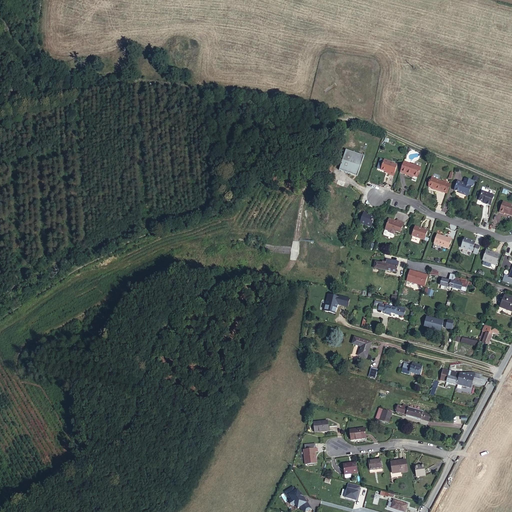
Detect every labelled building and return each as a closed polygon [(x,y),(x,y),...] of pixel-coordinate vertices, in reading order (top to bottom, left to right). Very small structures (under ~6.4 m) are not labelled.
[(361,152),(343,146),(336,167),(351,172),(355,167),(356,168),(361,152)] [(390,159),(382,156),(379,166),(387,169),(387,171),(391,172),(394,161),(390,160),(390,159)] [(418,163),(407,159),(406,163),(404,170),(408,172),(408,171),(415,173),(418,163)] [(398,169),(404,170),(406,163),(400,161),(398,169)] [(457,177),(454,186),(459,188),(459,189),(468,191),(470,186),(469,185),(470,182),(471,182),(473,181),(474,177),(465,174),(463,179),(461,179),(461,178),(457,177)] [(440,179),(429,175),(427,184),(433,186),(433,187),(441,190),(441,189),(445,190),(448,181),(444,180),(444,179),(440,177),(440,179)] [(497,191),(485,187),(482,197),(489,199),(488,200),(493,201),(497,191)] [(511,201),(505,199),(501,210),(506,212),(506,210),(511,212),(511,201)] [(364,214),(360,212),(357,224),(368,228),(371,217),(364,215),(364,214)] [(390,221),(385,219),(381,230),(385,231),(386,233),(390,234),(391,233),(392,232),(396,233),(400,223),(393,220),(392,222),(390,221)] [(412,228),(409,238),(421,242),(425,231),(420,230),(420,231),(412,228)] [(437,237),(434,246),(449,251),(452,241),(448,239),(448,241),(437,237)] [(480,256),(482,248),(478,247),(478,249),(476,248),(477,244),(466,241),(463,250),(474,254),(474,253),(476,253),(476,255),(480,256)] [(498,255),(489,252),(485,262),(499,266),(502,256),(498,254),(498,255)] [(375,270),(395,275),(397,264),(385,261),(384,265),(376,263),(375,270)] [(425,287),(428,277),(409,272),(407,282),(425,287)] [(442,277),(439,291),(446,292),(447,289),(453,290),(455,279),(457,275),(450,273),(449,279),(442,277)] [(459,280),(455,279),(453,290),(471,294),(473,289),(466,287),(468,282),(465,281),(466,280),(460,278),(459,280)] [(348,306),(350,297),(328,292),(324,310),(336,312),(338,304),(348,306)] [(511,308),(511,294),(507,293),(503,304),(511,308)] [(381,302),(379,309),(404,316),(406,308),(398,305),(397,306),(394,305),(394,304),(386,302),(385,303),(381,302)] [(443,320),(426,316),(423,326),(441,330),(443,320)] [(447,320),(445,327),(451,329),(453,322),(447,320)] [(495,330),(489,328),(486,333),(485,337),(482,342),(488,344),(489,344),(493,333),(495,330)] [(462,334),(460,343),(477,346),(479,341),(480,338),(462,334)] [(366,358),(369,347),(367,346),(369,341),(353,337),(352,343),(360,345),(357,356),(366,358)] [(475,358),(482,342),(479,341),(477,346),(473,357),(475,358)] [(413,363),(412,369),(411,371),(422,374),(425,364),(414,361),(413,363)] [(458,363),(453,364),(452,369),(462,372),(463,368),(459,367),(458,363)] [(443,379),(448,381),(452,369),(446,368),(443,379)] [(452,369),(448,381),(459,384),(461,377),(462,373),(462,372),(452,369)] [(475,381),(482,383),(484,374),(477,372),(476,374),(476,377),(475,381)] [(461,377),(459,384),(467,386),(473,387),(475,381),(468,379),(461,377)] [(373,421),(375,422),(382,409),(373,406),(369,414),(375,416),(373,421)] [(427,414),(402,407),(401,413),(425,420),(427,414)] [(382,409),(375,422),(387,425),(391,411),(382,409)] [(314,432),(328,430),(327,420),(312,422),(314,432)] [(349,430),(351,439),(366,437),(364,427),(349,430)] [(305,466),(317,464),(316,460),(315,460),(314,453),(318,453),(317,448),(315,448),(305,450),(303,450),(305,466)] [(382,469),(381,459),(368,461),(369,471),(382,469)] [(406,460),(391,462),(393,474),(408,471),(406,460)] [(356,474),(355,463),(342,465),(343,475),(349,475),(356,474)] [(417,477),(426,475),(425,464),(415,465),(417,477)] [(361,486),(348,481),(344,496),(357,500),(361,486)] [(301,489),(297,485),(295,486),(293,484),(284,491),(293,505),(295,504),(296,506),(300,504),(304,511),(305,511),(314,506),(309,499),(311,497),(304,487),(301,489)] [(393,507),(407,511),(410,504),(396,499),(393,507)]
